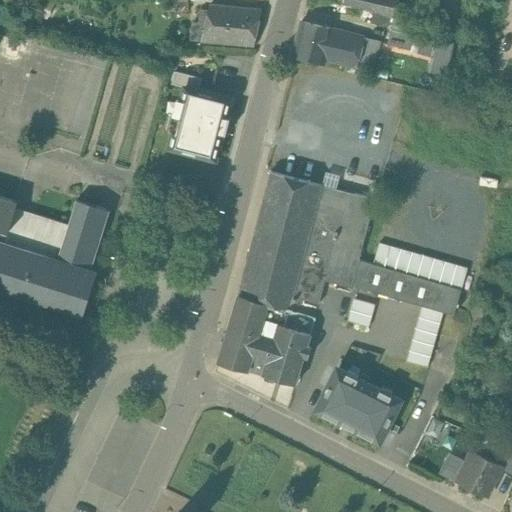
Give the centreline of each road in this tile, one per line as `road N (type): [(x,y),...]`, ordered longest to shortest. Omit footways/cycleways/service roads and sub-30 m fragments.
road 1 (unclassified): [(287,0),(188,371)]
road 2 (unclassified): [(188,371),(461,511)]
road 3 (unclassified): [(188,371),(127,511)]
